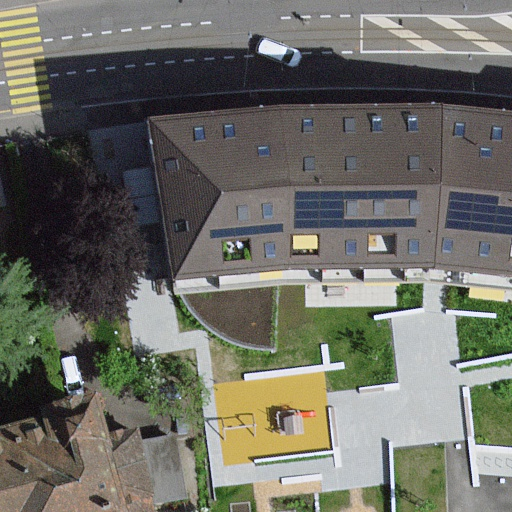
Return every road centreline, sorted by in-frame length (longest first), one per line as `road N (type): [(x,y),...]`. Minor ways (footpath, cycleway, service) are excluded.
road 1 (secondary): [(0,97),(262,65)]
road 2 (secondary): [(262,65),(511,71)]
road 3 (secondary): [(195,4),(0,31)]
